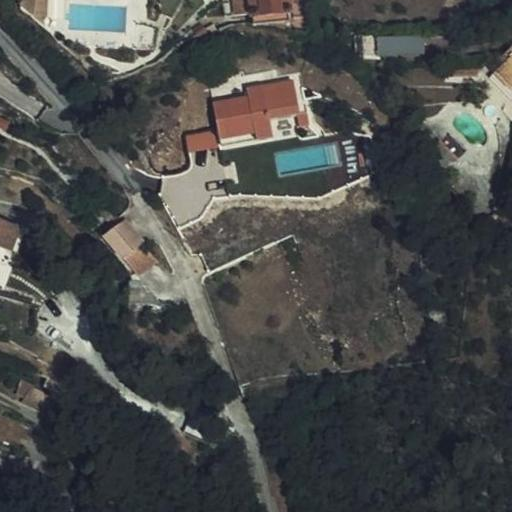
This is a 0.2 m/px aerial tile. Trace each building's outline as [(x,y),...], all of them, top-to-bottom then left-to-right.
[(221,0),(225,19),(252,17),(254,31),(291,28),(287,0),(221,0)] [(426,53),(426,35),(378,37),(379,55),(426,53)] [(511,55),(498,74),(511,84),(511,55)] [(292,91),(265,95),(247,98),(249,108),(214,114),(215,126),(223,125),(227,147),(254,143),(256,151),(274,148),(270,126),(297,122),(292,91)] [(123,259),(138,277),(158,262),(142,245),(144,244),(125,221),(106,236),(123,259)] [(0,253),(7,255),(16,230),(0,224),(0,253)] [(138,280),(133,281),(128,303),(145,303),(158,302),(158,299),(150,293),(138,280)] [(18,385),(27,389),(32,379),(23,375),(18,385)] [(40,413),(64,418),(75,397),(52,388),(40,413)]
